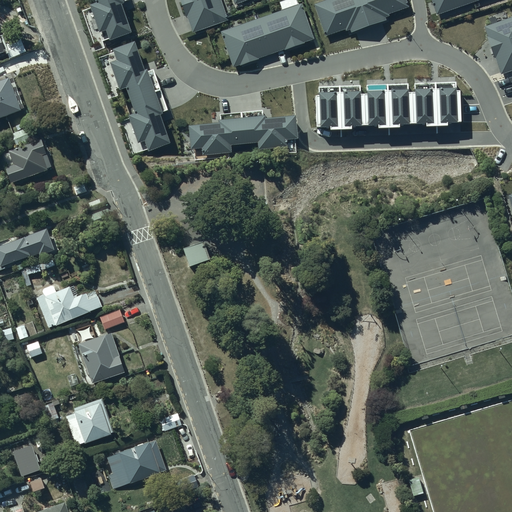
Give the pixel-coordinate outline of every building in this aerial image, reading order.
[(96,0),(97,2),(89,5),(99,32),(106,30),(110,41),(132,33),(122,4),(124,3),(123,0),(96,0)] [(193,33),(228,20),(221,0),(180,0),(186,16),(187,15),(193,33)] [(240,66),(259,59),(259,58),(285,49),(285,50),(305,43),(304,42),(314,38),(302,3),(298,4),(296,0),(284,0),(280,2),(283,10),(221,32),(233,67),(240,64),(240,66)] [(325,0),(314,4),(325,36),(345,28),(346,31),(350,29),(351,32),(386,20),(385,18),(390,16),(389,14),(410,6),(407,0),(325,0)] [(431,0),(437,15),(479,0),(431,0)] [(511,15),(483,25),(500,72),(511,68),(511,15)] [(4,45),(6,50),(9,59),(26,52),(21,38),(4,45)] [(136,113),(128,115),(138,142),(145,140),(148,151),(171,144),(160,114),(163,114),(148,69),(146,70),(136,42),(113,50),(117,60),(110,62),(119,90),(127,87),(136,113)] [(12,77),(0,80),(0,123),(24,115),(12,77)] [(448,122),(462,122),(460,90),(457,90),(456,82),(415,83),(416,92),(408,92),(408,83),(366,85),(366,94),(360,95),(359,85),(318,86),(319,96),(316,96),(317,126),(331,126),(331,129),(352,129),(352,125),(379,124),(379,128),(400,127),(400,124),(428,123),(428,126),(448,126),(448,122)] [(258,142),(259,150),(287,147),(286,140),(298,138),(296,115),(265,118),(265,115),(218,120),(218,122),(189,125),(191,149),(202,148),(203,155),(232,153),(231,144),(258,142)] [(47,169),(46,168),(51,166),(47,154),(43,156),(42,155),(46,153),(40,139),(9,151),(14,165),(5,168),(11,182),(47,169)] [(74,186),(76,193),(86,190),(83,183),(74,186)] [(103,209),(84,216),(89,229),(108,221),(103,209)] [(43,228),(0,246),(0,269),(0,270),(52,248),(43,228)] [(204,242),(184,249),(190,266),(210,259),(204,242)] [(25,276),(26,276),(41,272),(39,265),(23,269),(25,276)] [(43,302),(54,325),(99,303),(88,280),(43,302)] [(118,306),(98,312),(102,325),(121,319),(118,306)] [(29,337),(25,325),(16,328),(20,340),(29,337)] [(12,328),(0,330),(0,339),(1,343),(15,339),(12,328)] [(109,333),(77,343),(90,381),(122,371),(109,333)] [(38,341),(27,345),(32,358),(43,354),(38,341)] [(109,434),(100,402),(72,410),(81,442),(109,434)] [(32,445),(13,452),(22,477),(41,470),(32,445)] [(155,445),(109,458),(116,484),(162,471),(155,445)] [(418,477),(408,480),(413,497),(423,494),(418,477)] [(41,478),(30,481),(34,493),(45,489),(41,478)]
